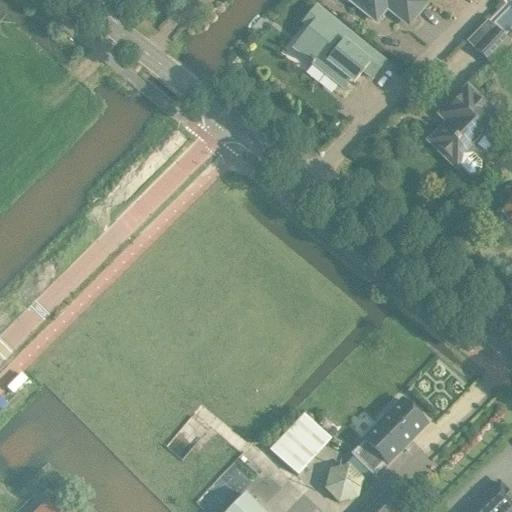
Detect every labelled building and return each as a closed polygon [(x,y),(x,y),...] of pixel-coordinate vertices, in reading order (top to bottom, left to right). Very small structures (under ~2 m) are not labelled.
[(414,22),(426,7),(417,0),(341,0),(349,5),(350,4),(376,24),(387,11),(393,16),(399,9),(414,22)] [(372,81),(384,66),(316,10),(303,26),(310,31),(302,41),(312,50),(304,60),(309,64),(308,65),(312,68),(313,67),(343,91),(350,83),(354,87),(363,75),(372,81)] [(475,53),(490,67),(509,47),(495,33),(475,53)] [(495,117),(475,97),(467,89),(445,112),(447,114),(445,115),(445,121),(448,124),(428,144),(456,172),(460,168),(469,177),(476,177),(480,172),(480,165),(472,156),(475,153),(467,145),(495,117)] [(511,207),(502,217),(511,227),(511,207)] [(363,444),(351,456),(373,478),(385,466),(387,468),(428,428),(402,402),(385,419),(383,419),(377,425),(377,427),(362,443),(363,444)] [(329,441),(304,418),(270,453),(295,477),(329,441)] [(351,467),(333,472),(327,492),(341,506),(360,501),(366,481),(351,467)] [(511,511),(511,497),(499,485),(471,511),(511,511)] [(365,511),(397,511),(404,506),(387,490),(365,511)] [(261,511),(246,497),(230,511),(261,511)] [(56,511),(47,502),(36,511),(56,511)]
